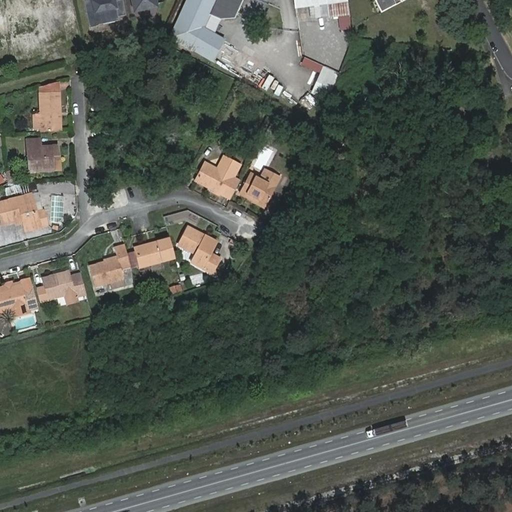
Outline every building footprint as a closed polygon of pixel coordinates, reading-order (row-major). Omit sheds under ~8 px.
[(0,0),(0,12),(39,8),(43,42),(55,40),(50,0),(0,0)] [(123,17),(119,1),(111,3),(110,0),(100,0),(89,2),(88,0),(82,0),(80,0),(86,29),(115,22),(115,19),(123,17)] [(152,0),(128,0),(131,14),(155,9),(152,0)] [(187,0),(169,38),(188,50),(200,26),(203,27),(208,16),(221,23),(233,21),(242,0),(187,0)] [(348,17),(345,0),(289,0),(291,6),(317,4),(318,18),(348,17)] [(403,0),(372,0),(379,12),(403,0)] [(200,26),(188,50),(212,62),(223,40),(202,30),(203,27),(200,26)] [(323,67),(303,60),(301,66),(320,74),(323,67)] [(337,73),(323,67),(320,74),(312,94),(315,95),(326,100),(337,73)] [(32,89),(32,94),(52,93),(51,84),(32,89)] [(35,133),(54,132),(52,93),(32,94),(34,116),(35,133)] [(326,100),(315,95),(309,110),(320,115),(326,100)] [(47,157),(53,157),(52,147),(36,148),(35,140),(20,141),(22,173),(48,170),(47,157)] [(212,193),(224,199),(233,181),(226,177),(232,165),(215,156),(208,169),(198,163),(189,180),(202,187),(204,185),(213,190),(212,193)] [(257,183),(272,191),(277,182),(262,174),(257,183)] [(242,175),(233,192),(257,206),(263,208),(272,191),(257,183),(242,175)] [(202,187),(212,193),(213,190),(204,185),(202,187)] [(16,188),(18,196),(25,195),(23,186),(16,188)] [(17,220),(18,224),(20,231),(34,228),(26,196),(0,203),(0,224),(9,222),(17,220)] [(38,212),(31,214),(34,228),(42,226),(38,212)] [(176,242),(191,252),(186,261),(205,273),(215,256),(205,250),(211,241),(186,226),(176,242)] [(135,266),(171,258),(165,236),(146,240),(148,244),(131,249),(135,266)] [(148,244),(146,240),(130,244),(131,249),(148,244)] [(122,251),(120,246),(113,249),(110,250),(113,259),(85,267),(91,285),(118,278),(115,268),(125,265),(122,251)] [(125,265),(126,269),(135,266),(131,249),(122,251),(125,265)] [(72,298),(81,296),(76,275),(67,277),(66,273),(38,280),(43,299),(70,291),(72,298)] [(0,284),(0,289),(17,285),(18,291),(28,288),(25,278),(0,284)] [(23,311),(33,308),(28,288),(18,291),(17,285),(0,289),(0,310),(22,304),(23,311)] [(181,294),(178,286),(167,289),(169,297),(181,294)]
